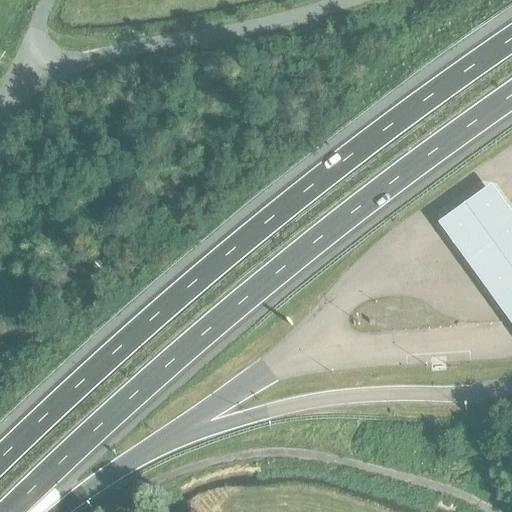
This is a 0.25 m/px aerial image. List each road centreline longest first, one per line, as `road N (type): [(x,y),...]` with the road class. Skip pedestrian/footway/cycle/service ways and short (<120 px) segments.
road 1 (motorway): [(511,36),(278,209),(0,459)]
road 2 (motorway): [(3,511),(72,443),(307,246),(511,92)]
road 3 (track): [(492,511),(455,493),(336,460),(275,453),(196,465),(102,511)]
road 4 (unclassified): [(342,0),(31,77)]
